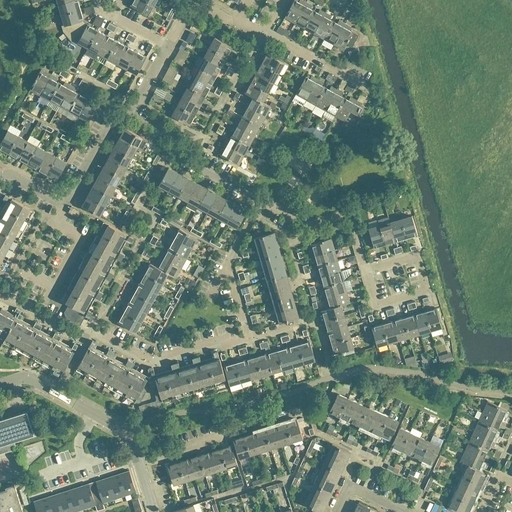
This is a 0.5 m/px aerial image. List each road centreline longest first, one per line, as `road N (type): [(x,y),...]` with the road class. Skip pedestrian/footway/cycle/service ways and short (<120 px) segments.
road 1 (residential): [(248,338),(148,363),(36,314)]
road 2 (tertiary): [(153,511),(122,430),(33,381),(0,384)]
road 3 (residential): [(259,200),(179,157),(170,132),(132,111)]
road 4 (residential): [(248,338),(225,266),(259,200)]
road 5 (residential): [(36,314),(78,236),(54,223),(61,200)]
road 6 (residential): [(365,272),(416,257),(425,290),(375,305)]
